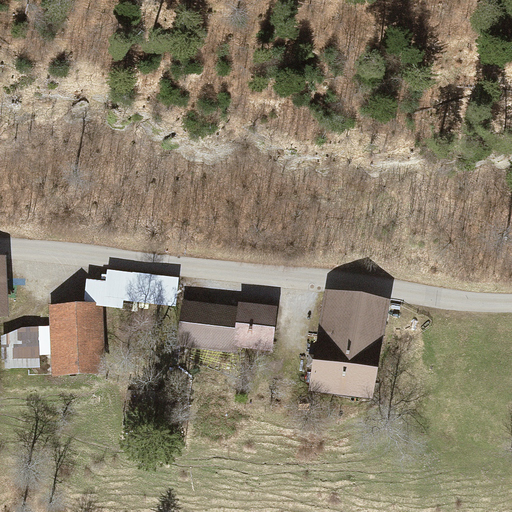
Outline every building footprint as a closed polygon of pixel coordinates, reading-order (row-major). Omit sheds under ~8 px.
[(0,262),(0,324),(11,324),(6,262),(0,262)] [(87,301),(179,309),(182,275),(109,268),(107,280),(89,279),(87,301)] [(388,308),(328,300),(315,390),(375,398),(388,308)] [(182,342),(274,353),(279,312),(187,301),(182,342)] [(108,307),(53,311),(58,377),(112,373),(108,307)] [(16,337),(0,344),(0,366),(1,368),(25,357),(16,337)]
